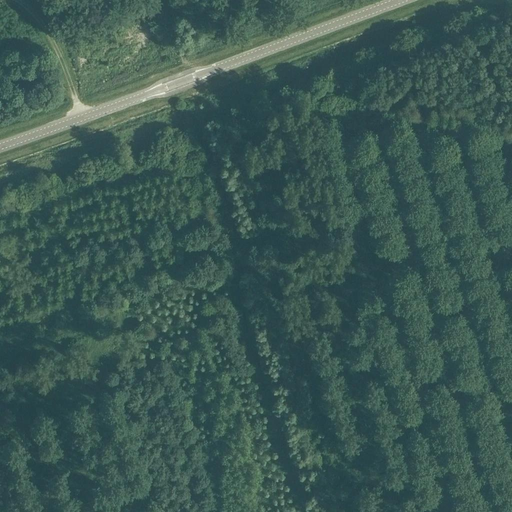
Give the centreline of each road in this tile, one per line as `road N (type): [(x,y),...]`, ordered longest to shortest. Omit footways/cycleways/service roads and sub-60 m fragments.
road 1 (tertiary): [(0,145),(407,0)]
road 2 (track): [(82,116),(44,24),(10,0)]
